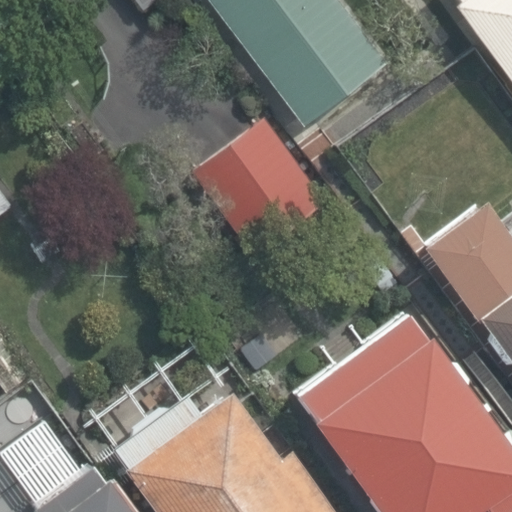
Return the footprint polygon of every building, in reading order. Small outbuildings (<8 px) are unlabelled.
[(376,61),(330,0),(198,0),(295,123),(376,61)] [(511,0),(448,0),(445,2),(511,90),(511,0)] [(266,114),(198,166),(243,225),(312,177),(266,114)] [(511,244),(477,196),(415,240),(511,374),(511,244)] [(511,444),(415,310),(298,394),(382,511),(473,511),(511,485),(511,444)] [(234,389),(132,462),(166,511),(336,511),(289,447),(277,456),(234,389)] [(55,400),(2,438),(54,511),(107,473),(55,400)] [(145,511),(117,472),(60,511),(145,511)]
